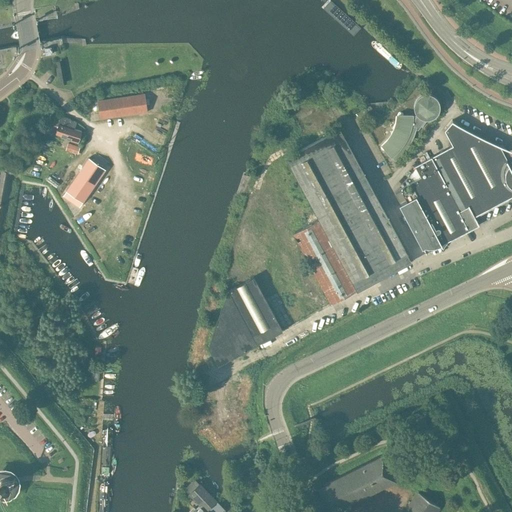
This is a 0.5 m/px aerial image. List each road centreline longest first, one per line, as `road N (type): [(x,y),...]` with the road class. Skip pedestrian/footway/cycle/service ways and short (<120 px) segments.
road 1 (residential): [(298,511),(271,406),(278,382),(506,269)]
road 2 (unclassified): [(218,376),(428,263),(511,231)]
road 3 (unknown): [(428,263),(389,206),(391,180),(445,121),(511,145)]
